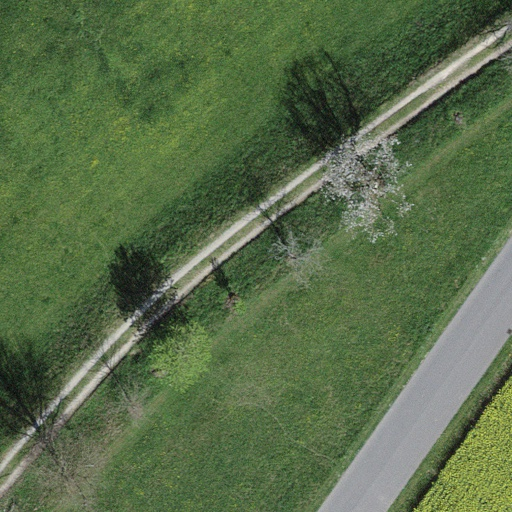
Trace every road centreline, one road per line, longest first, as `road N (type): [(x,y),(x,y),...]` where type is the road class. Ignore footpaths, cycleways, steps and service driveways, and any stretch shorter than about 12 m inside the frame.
road 1 (track): [(0,477),(109,348),(511,28)]
road 2 (tertiary): [(354,511),(511,281)]
